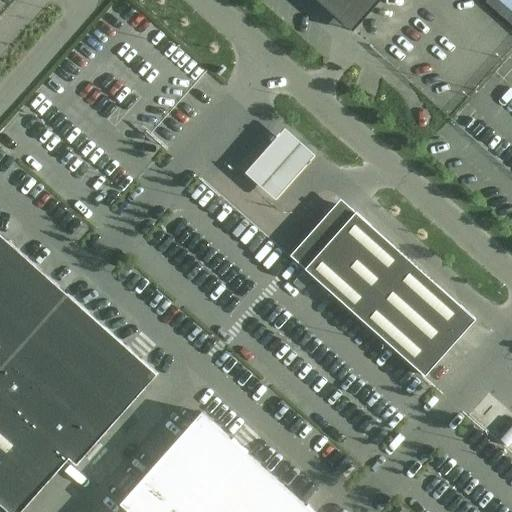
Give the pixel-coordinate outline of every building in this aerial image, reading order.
[(316,0),(337,18),(338,18),(352,31),(379,2),(380,0),(316,0)] [(244,166),(275,193),(313,150),(283,123),(244,166)] [(449,348),(475,319),(355,212),(328,242),(305,269),(424,376),(449,348)] [(0,369),(67,294),(0,233),(0,369)] [(292,283),(301,291),(310,280),(302,272),(292,283)] [(77,465),(134,401),(158,374),(67,294),(0,369),(0,503),(9,511),(21,511),(69,458),(77,465)] [(169,321),(197,349),(211,334),(183,306),(169,321)] [(470,415),(498,440),(511,424),(511,414),(488,394),(470,415)] [(312,511),(201,413),(120,504),(128,510),(125,511),(312,511)] [(511,424),(498,440),(508,448),(511,442),(511,424)]
